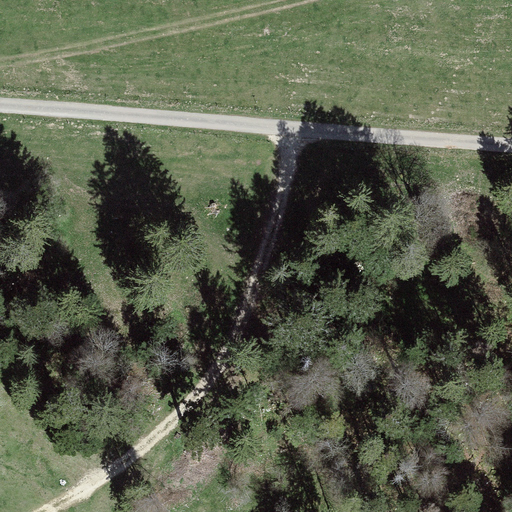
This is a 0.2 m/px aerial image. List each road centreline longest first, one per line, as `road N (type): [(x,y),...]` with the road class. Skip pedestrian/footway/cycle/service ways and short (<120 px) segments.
road 1 (unclassified): [(0,108),(289,139),(511,151)]
road 2 (track): [(289,139),(268,254),(227,353),(146,444),(51,511)]
